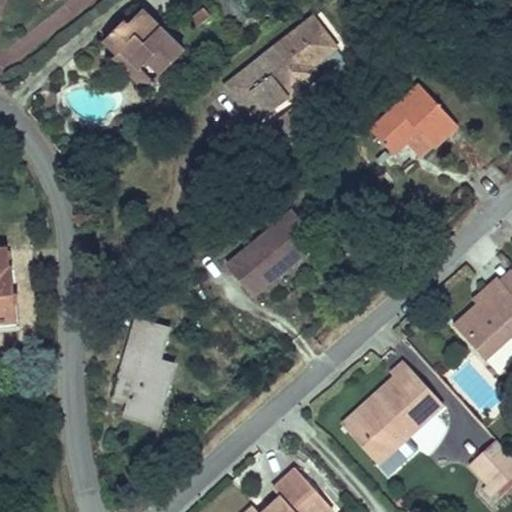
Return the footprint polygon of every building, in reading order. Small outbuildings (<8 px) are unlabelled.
[(191,18),(197,26),(207,19),(206,17),(209,14),(205,8),(191,18)] [(148,62),(162,75),(184,52),(142,11),(127,26),(123,22),(104,41),(118,55),(122,51),(141,70),(148,62)] [(337,48),(313,18),(232,82),(262,121),(320,75),(313,67),(337,48)] [(148,91),(162,75),(148,62),(141,70),(122,51),(118,55),(114,59),(148,91)] [(420,85),(371,131),(393,155),(408,141),(422,157),(433,147),(434,148),(458,126),(420,85)] [(294,107),(268,128),(289,156),(316,135),(294,107)] [(239,256),(265,287),(318,243),(292,212),(239,256)] [(5,250),(0,250),(0,323),(15,322),(9,269),(7,269),(5,250)] [(254,297),(265,287),(239,256),(228,265),(254,297)] [(511,270),(511,271),(501,281),(511,293),(511,270)] [(511,293),(501,281),(497,277),(480,293),(484,297),(477,304),(454,325),(486,361),(511,337),(511,293)] [(473,300),(477,304),(484,297),(480,293),(473,300)] [(137,320),(114,396),(129,401),(125,416),(157,426),(175,366),(160,361),(170,329),(137,320)] [(366,405),(371,410),(355,425),(384,458),(378,464),(389,477),(419,450),(407,437),(444,404),(405,361),(391,373),(396,378),(366,405)] [(462,404),(434,428),(465,464),(476,455),(467,445),(484,430),(462,404)] [(378,464),(384,458),(355,425),(371,410),(366,405),(343,426),(378,464)] [(472,465),(475,468),(501,445),(498,442),(472,465)] [(489,483),(497,493),(511,479),(511,457),(501,445),(475,468),(489,483)] [(330,511),(333,509),(297,469),(274,489),(282,497),(268,510),(270,511),(330,511)] [(493,496),(497,493),(489,483),(485,487),(493,496)]
